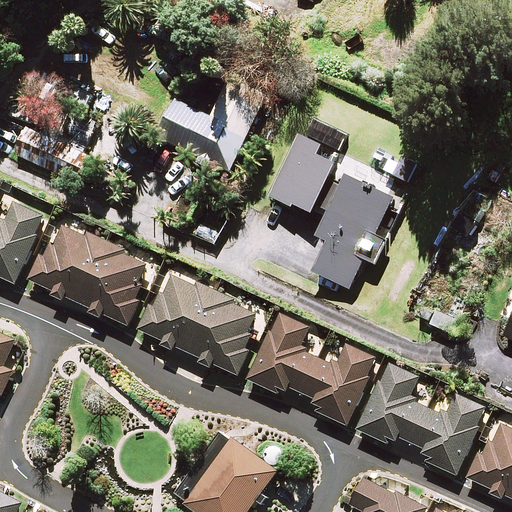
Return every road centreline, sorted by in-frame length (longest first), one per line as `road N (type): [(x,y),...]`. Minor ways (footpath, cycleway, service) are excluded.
road 1 (residential): [(54,324),(123,345),(193,396),(276,411),(316,430),(333,457)]
road 2 (residential): [(498,511),(375,456),(333,457)]
road 3 (residential): [(8,453),(12,420),(54,324)]
